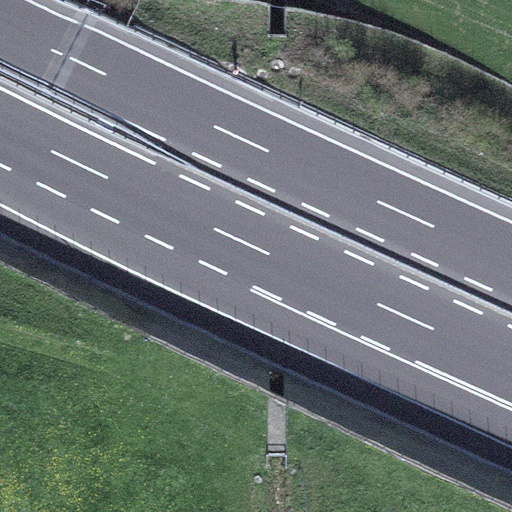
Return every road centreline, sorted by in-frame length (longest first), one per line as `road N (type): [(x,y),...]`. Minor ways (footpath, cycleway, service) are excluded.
road 1 (motorway): [(511,263),(0,18)]
road 2 (motorway): [(0,127),(407,320)]
road 3 (motorway): [(407,320),(511,385)]
